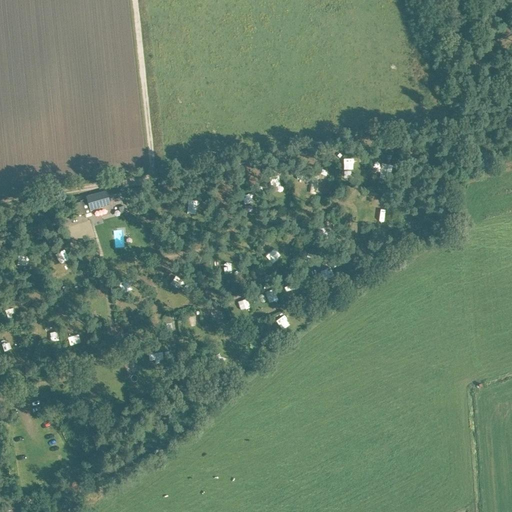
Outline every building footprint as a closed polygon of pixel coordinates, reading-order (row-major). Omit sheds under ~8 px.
[(381,176),(393,177),(394,164),(382,164),(381,176)] [(298,187),(308,188),(308,179),(299,179),(298,187)] [(88,208),(109,201),(105,189),(78,198),(84,217),(91,214),(88,208)] [(61,263),(70,259),(65,250),(57,255),(61,263)] [(267,261),(276,264),(280,253),(270,250),(267,261)] [(233,261),(224,265),(228,272),(236,268),(233,261)] [(154,355),(155,364),(164,362),(162,353),(154,355)] [(49,409),(45,398),(40,399),(44,411),(49,409)]
